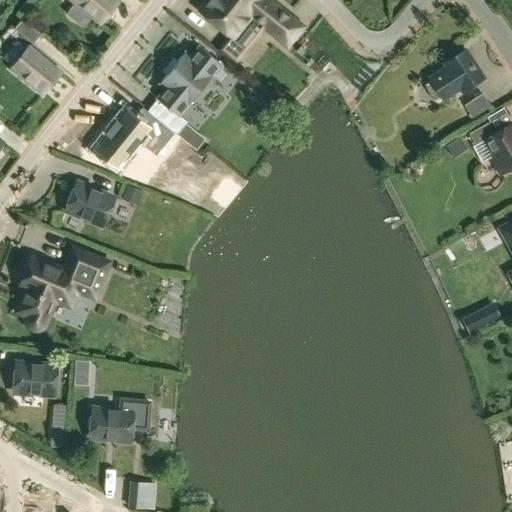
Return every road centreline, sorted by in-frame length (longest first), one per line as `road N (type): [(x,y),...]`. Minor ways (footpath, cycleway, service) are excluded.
road 1 (residential): [(0,200),(42,137),(158,0)]
road 2 (residential): [(326,0),(362,36),(383,42),(422,0)]
